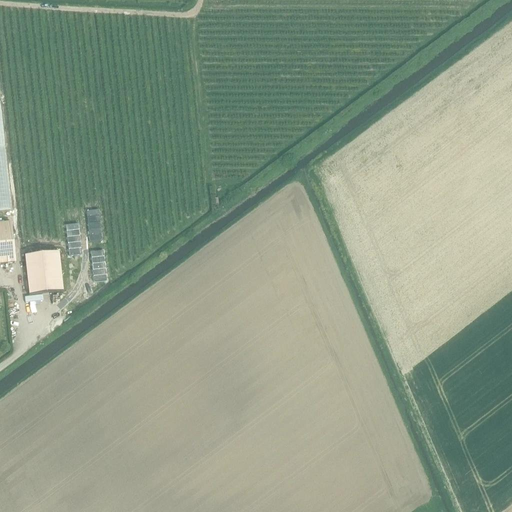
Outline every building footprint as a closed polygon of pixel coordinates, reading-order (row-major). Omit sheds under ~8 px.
[(86,212),(89,243),(101,241),(98,211),(86,212)] [(11,222),(0,223),(0,264),(15,263),(11,222)] [(81,255),(78,224),(65,226),(69,257),(81,255)] [(90,252),(94,283),(106,282),(103,251),(90,252)] [(62,293),(58,253),(24,257),(28,297),(62,293)] [(85,295),(82,265),(70,266),(73,297),(85,295)]
